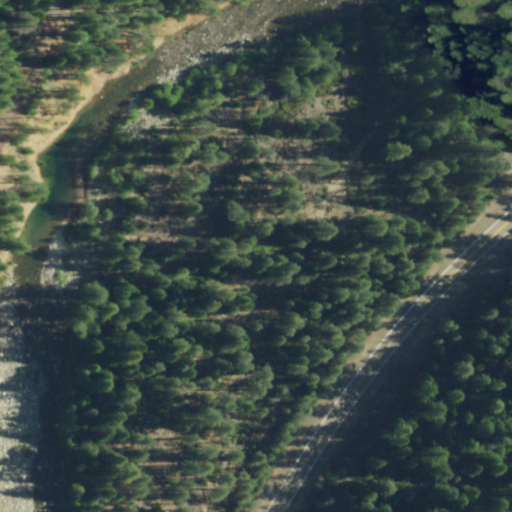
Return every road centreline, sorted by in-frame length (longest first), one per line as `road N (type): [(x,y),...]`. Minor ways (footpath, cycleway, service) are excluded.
road 1 (primary): [(347,511),(374,470),(511,320)]
road 2 (track): [(0,119),(49,0)]
